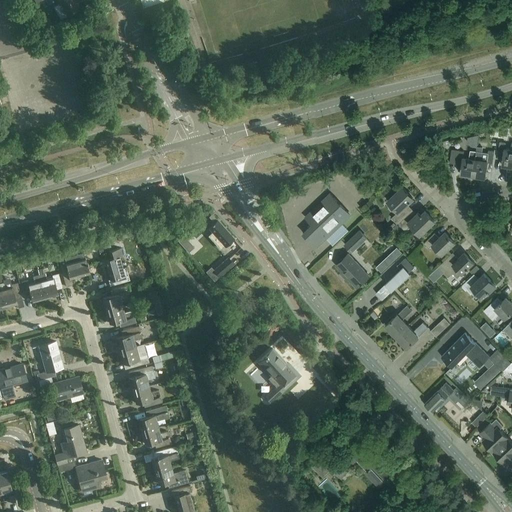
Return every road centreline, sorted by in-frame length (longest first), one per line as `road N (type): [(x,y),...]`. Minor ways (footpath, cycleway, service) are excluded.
road 1 (tertiary): [(509,511),(296,279),(217,164)]
road 2 (unclassified): [(0,334),(73,313),(85,319),(131,486),(124,501),(84,511)]
road 3 (tertiary): [(511,56),(205,143)]
road 4 (tertiary): [(217,164),(511,86)]
road 5 (tertiary): [(0,225),(217,164)]
road 6 (tertiary): [(205,143),(0,201)]
road 7 (unclassified): [(205,143),(136,30)]
